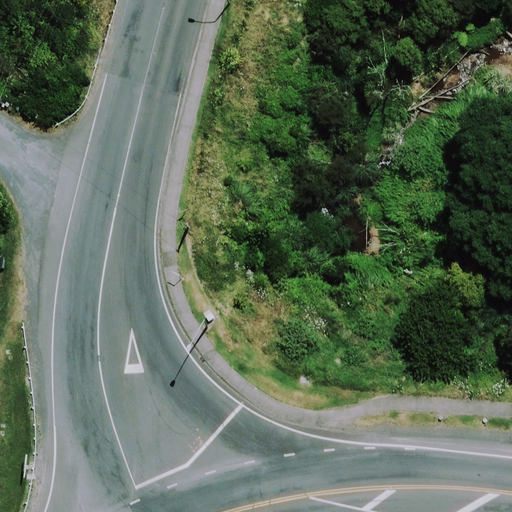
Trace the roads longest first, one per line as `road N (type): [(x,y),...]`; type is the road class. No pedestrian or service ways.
road 1 (tertiary): [(153,511),(108,415),(99,311),(106,214)]
road 2 (tertiary): [(235,511),(295,496),(397,487),(511,496)]
road 3 (tertiary): [(106,214),(153,0)]
road 4 (residential): [(0,130),(106,214)]
